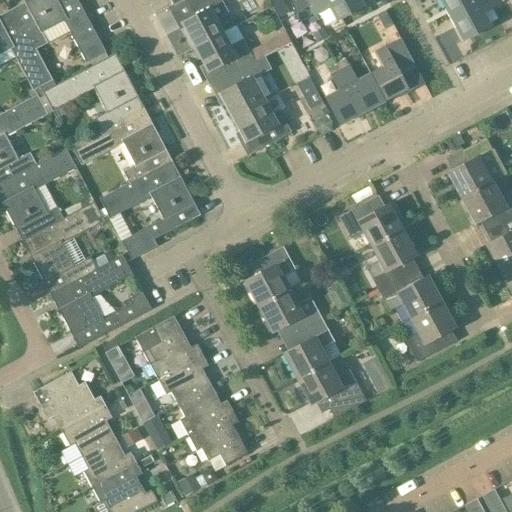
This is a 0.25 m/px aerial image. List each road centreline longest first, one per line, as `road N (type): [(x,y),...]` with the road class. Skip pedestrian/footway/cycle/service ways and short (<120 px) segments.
road 1 (residential): [(244,217),(131,0)]
road 2 (residential): [(286,433),(185,248)]
road 3 (residential): [(485,323),(392,141)]
road 4 (residential): [(244,217),(392,141)]
road 5 (residential): [(0,379),(30,363),(36,349),(0,270)]
road 6 (residential): [(392,141),(511,76)]
road 7 (residential): [(399,511),(511,446)]
